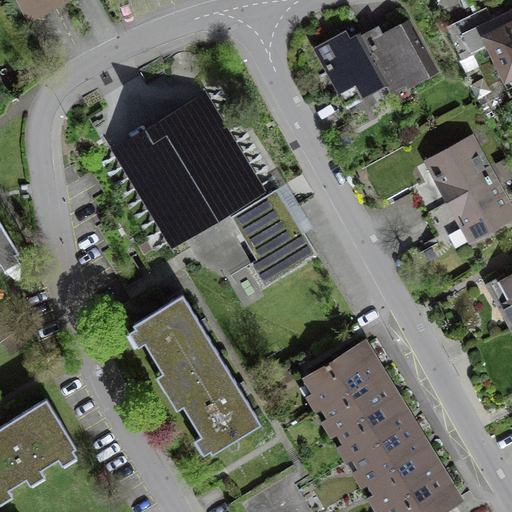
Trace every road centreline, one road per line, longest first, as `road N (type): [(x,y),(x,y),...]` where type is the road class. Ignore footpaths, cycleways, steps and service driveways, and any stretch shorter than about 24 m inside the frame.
road 1 (residential): [(255,13),(194,20),(63,84),(42,117),(52,240),(71,308),(98,385),(172,511)]
road 2 (residential): [(506,511),(356,251),(255,13)]
